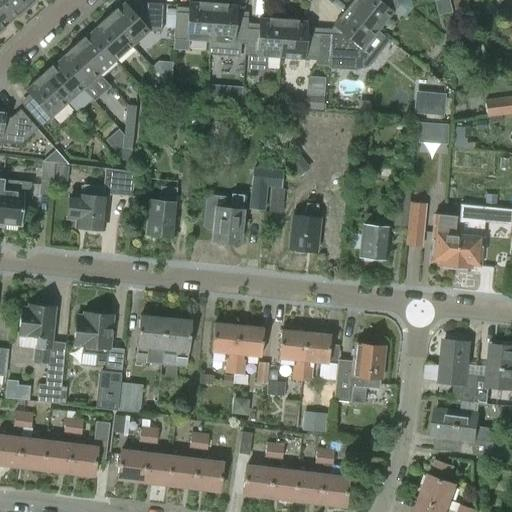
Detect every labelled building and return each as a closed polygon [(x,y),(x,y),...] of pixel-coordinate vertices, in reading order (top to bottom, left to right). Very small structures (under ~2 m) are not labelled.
[(18,0),(0,0),(0,11),(9,22),(16,16),(17,16),(26,8),(18,0)] [(18,0),(26,8),(35,0),(18,0)] [(352,0),(347,7),(376,31),(398,4),(397,0),(352,0)] [(451,13),(447,0),(438,0),(442,16),(451,13)] [(451,0),(454,12),(469,7),(466,0),(451,0)] [(173,39),(209,42),(212,3),(198,2),(198,3),(188,2),(188,13),(175,12),(173,39)] [(116,8),(105,18),(131,46),(148,31),(161,32),(162,4),(140,3),(135,8),(130,3),(127,6),(124,3),(117,9),(116,8)] [(239,54),(244,55),(246,29),(247,18),(235,17),(235,6),(226,5),(226,4),(212,3),(209,42),(208,54),(239,56),(239,54)] [(339,18),(333,25),(341,31),(338,35),(330,34),(328,66),(328,70),(354,72),(355,57),(376,31),(347,7),(338,17),(339,18)] [(165,28),(174,29),(175,12),(175,10),(166,9),(165,28)] [(0,11),(0,31),(4,28),(3,27),(9,22),(0,11)] [(97,27),(90,33),(115,61),(131,46),(105,18),(96,26),(97,27)] [(244,55),(280,57),(283,19),(269,18),(268,19),(259,18),(258,29),(246,29),(244,55)] [(280,57),(315,60),(317,33),(305,33),(306,22),(297,21),(297,20),(283,19),(280,57)] [(511,22),(494,28),(499,43),(511,38),(511,22)] [(83,37),(73,46),(98,75),(115,61),(90,33),(84,38),(83,37)] [(317,33),(315,60),(315,66),(328,66),(330,34),(317,33)] [(65,55),(58,61),(82,89),(98,75),(73,46),(64,54),(65,55)] [(51,66),(41,75),(66,104),(82,89),(58,61),(52,67),(51,66)] [(66,104),(41,75),(32,83),(32,84),(25,90),(33,98),(23,106),(41,126),(66,104)] [(161,91),(170,91),(171,79),(162,79),(161,91)] [(306,82),(304,109),(323,111),(324,84),(306,82)] [(243,87),(227,86),(226,101),(241,102),(243,87)] [(415,114),(441,116),(443,96),(417,94),(415,114)] [(511,97),(484,101),(487,117),(511,113),(511,97)] [(125,117),(134,118),(135,106),(127,105),(125,117)] [(0,142),(19,145),(37,129),(20,110),(10,118),(3,117),(4,112),(0,111),(0,142)] [(439,143),(439,121),(417,121),(416,142),(439,143)] [(466,149),(467,140),(463,140),(464,127),(456,127),(454,148),(466,149)] [(104,140),(121,159),(130,160),(131,149),(122,148),(124,136),(117,129),(104,140)] [(124,136),(122,148),(131,149),(132,136),(124,135),(124,136)] [(41,162),(42,162),(54,163),(67,165),(55,150),(41,162)] [(286,161),(299,177),(310,168),(297,153),(286,161)] [(180,196),(194,198),(195,160),(181,159),(180,196)] [(38,202),(50,203),(54,163),(42,162),(40,184),(38,195),(38,202)] [(108,193),(118,194),(119,192),(130,194),(133,173),(110,171),(108,193)] [(341,178),(340,191),(349,192),(350,178),(341,178)] [(2,179),(0,200),(0,223),(19,225),(22,193),(29,194),(31,182),(2,179)] [(79,197),(76,228),(88,229),(90,231),(96,232),(99,230),(101,230),(106,197),(103,197),(104,187),(83,185),(82,197),(79,197)] [(175,202),(176,188),(160,187),(159,201),(149,200),(145,234),(149,235),(151,237),(156,238),(159,236),(172,237),(176,202),(175,202)] [(255,187),(253,208),(264,209),(265,188),(255,187)] [(268,212),(281,213),(284,189),(270,187),(268,212)] [(392,226),(407,227),(410,189),(396,187),(392,226)] [(229,208),(208,206),(205,208),(203,225),(206,228),(213,229),(211,241),(215,241),(217,245),(224,245),(226,243),(238,244),(242,210),(241,209),(243,195),(231,194),(229,208)] [(496,205),(496,195),(485,194),(485,204),(496,205)] [(289,249),(293,250),(294,253),(301,253),(303,250),(315,252),(319,218),(316,218),(317,205),(306,204),(305,217),(292,215),(289,249)] [(468,205),(460,204),(459,214),(478,216),(478,217),(482,217),(483,206),(468,205)] [(405,244),(421,246),(424,215),(408,213),(405,244)] [(454,266),(457,234),(459,218),(434,215),(429,261),(438,262),(438,264),(441,265),(443,268),(449,269),(451,266),(454,266)] [(358,258),(362,258),(363,261),(369,261),(372,259),(385,260),(388,228),(387,227),(388,217),(376,216),(374,226),(362,224),(358,258)] [(457,234),(454,266),(457,266),(459,270),(465,270),(467,267),(471,268),(471,265),(479,266),(482,237),(457,234)] [(33,362),(47,363),(53,308),(42,306),(42,303),(36,303),(33,305),(29,305),(29,309),(21,308),(18,334),(26,335),(26,336),(36,337),(33,362)] [(76,316),(73,345),(81,345),(81,347),(95,348),(94,365),(105,366),(107,349),(108,349),(111,315),(98,314),(96,312),(91,311),(88,313),(84,313),(84,317),(76,316)] [(162,349),(165,318),(139,315),(135,347),(136,347),(134,363),(146,364),(148,348),(162,349)] [(191,321),(165,318),(162,349),(160,365),(186,367),(187,352),(188,352),(191,321)] [(224,373),(233,374),(238,327),(214,324),(211,353),(227,355),(227,358),(225,358),(224,373)] [(238,327),(233,374),(243,375),(244,360),(242,360),(243,356),(260,358),(263,329),(238,327)] [(291,380),(301,381),(305,333),(280,331),(278,359),(295,361),(294,365),(292,365),(291,380)] [(305,333),(301,381),(310,382),(312,367),(310,367),(310,362),(327,364),(330,336),(305,333)] [(460,403),(474,404),(477,376),(465,375),(468,344),(444,341),(439,383),(462,385),(460,403)] [(365,378),(365,383),(376,384),(377,379),(380,379),(383,346),(380,346),(375,342),(369,345),(355,343),(352,376),(365,378)] [(477,376),(474,404),(487,406),(489,388),(511,391),(511,388),(511,348),(490,346),(487,377),(477,376)] [(257,362),(255,384),(266,384),(268,363),(257,362)] [(47,363),(44,387),(38,386),(36,402),(58,404),(62,365),(47,363)] [(100,373),(97,409),(117,411),(120,382),(121,375),(100,373)] [(199,373),(198,383),(212,384),(212,374),(199,373)] [(232,385),(233,375),(224,374),(223,384),(232,385)] [(4,397),(14,397),(15,380),(6,379),(4,397)] [(267,381),(266,396),(284,397),(285,383),(267,381)] [(120,382),(117,411),(139,413),(142,384),(120,382)] [(182,397),(180,412),(192,413),(193,398),(182,397)] [(12,427),(21,428),(23,412),(14,411),(12,427)] [(23,412),(21,428),(30,429),(32,413),(23,412)] [(432,438),(462,442),(461,452),(482,455),(490,456),(492,443),(472,440),(475,417),(434,412),(432,438)] [(304,414),(302,431),(325,434),(326,417),(304,414)] [(114,416),(112,432),(122,434),(124,417),(114,416)] [(63,433),(72,434),(74,418),(65,417),(63,433)] [(74,418),(72,434),(81,435),(83,419),(74,418)] [(70,445),(67,473),(92,476),(95,458),(104,459),(109,423),(95,421),(92,447),(70,445)] [(137,441),(147,442),(149,427),(139,426),(137,441)] [(149,427),(147,442),(155,443),(157,428),(149,427)] [(237,454),(248,455),(251,433),(240,432),(237,454)] [(189,448),(198,450),(200,434),(190,433),(189,448)] [(200,434),(198,450),(207,451),(208,435),(200,434)] [(0,464),(16,467),(20,438),(0,435),(0,464)] [(265,441),(263,457),(273,458),(275,443),(276,438),(267,437),(267,442),(265,441)] [(16,467),(42,470),(45,442),(20,438),(16,467)] [(42,470),(67,473),(70,445),(45,442),(42,470)] [(275,443),(273,458),(281,459),(283,443),(275,443)] [(313,464),(323,465),(325,449),(315,448),(313,464)] [(325,449),(323,465),(331,466),(333,450),(325,449)] [(117,479),(142,482),(145,453),(120,450),(117,479)] [(142,482),(167,485),(171,457),(145,453),(142,482)] [(490,456),(482,455),(480,470),(488,471),(490,456)] [(167,485),(193,488),(196,460),(171,457),(167,485)] [(196,460),(193,488),(218,491),(222,463),(196,460)] [(429,475),(420,499),(447,509),(455,484),(447,481),(452,467),(436,461),(431,476),(429,475)] [(243,494),(268,497),(271,469),(246,466),(243,494)] [(268,497),(293,500),(297,472),(271,469),(268,497)] [(293,500),(319,503),(322,475),(297,472),(293,500)] [(322,475),(319,503),(344,506),(348,478),(322,475)] [(420,499),(415,511),(445,511),(447,509),(420,499)]
